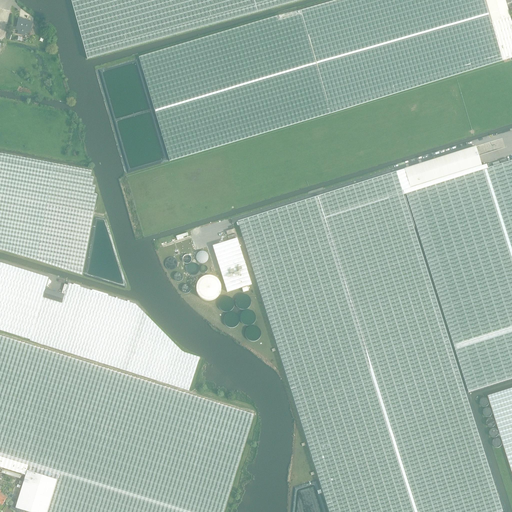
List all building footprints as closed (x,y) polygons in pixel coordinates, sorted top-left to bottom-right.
[(302,0),(69,0),(86,60),(302,0)] [(131,61),(98,72),(103,88),(119,141),(148,235),(233,209),(351,172),(424,149),(473,134),(496,127),(500,126),(476,47),(466,14),(470,8),(486,3),(485,0),(472,0),(462,3),(461,0),(328,0),(326,1),(227,32),(131,61)] [(505,0),(485,0),(486,3),(492,22),(497,21),(510,17),(505,0)] [(30,33),(32,21),(18,18),(16,30),(18,30),(17,34),(24,35),(25,32),(30,33)] [(476,147),(403,170),(409,188),(481,166),(476,147)] [(0,152),(0,248),(82,275),(93,214),(97,194),(94,194),(95,186),(92,186),(93,178),(90,177),(92,170),(57,163),(0,152)] [(486,164),(481,166),(409,188),(403,170),(238,221),(287,380),(328,511),(500,511),(502,511),(403,195),(406,194),(468,393),(511,378),(511,160),(488,168),(486,164)] [(213,246),(227,292),(251,285),(237,238),(213,246)] [(187,264),(193,260),(188,253),(182,258),(187,264)] [(174,256),(165,259),(169,269),(178,266),(174,256)] [(0,330),(30,339),(29,341),(87,359),(121,369),(188,391),(199,358),(184,353),(181,351),(160,330),(140,309),(135,304),(68,283),(64,295),(62,303),(43,297),(46,289),(50,278),(29,271),(1,263),(0,262),(0,330)] [(196,273),(199,265),(191,262),(188,270),(196,273)] [(198,279),(197,289),(200,299),(211,300),(214,299),(214,296),(220,294),(221,288),(218,277),(209,276),(198,279)] [(64,295),(46,289),(43,297),(62,303),(64,295)] [(237,294),(236,308),(249,309),(250,295),(237,294)] [(221,311),(235,308),(231,295),(218,298),(221,311)] [(254,323),(254,310),(243,310),(244,324),(254,323)] [(238,326),(238,312),(225,312),(225,326),(238,326)] [(251,335),(247,335),(247,339),(259,339),(259,330),(251,330),(251,335)] [(0,457),(28,466),(26,471),(57,481),(47,511),(225,511),(255,415),(0,335),(0,457)] [(511,388),(504,391),(488,396),(510,467),(511,474),(511,388)] [(23,511),(24,511),(47,511),(57,481),(26,471),(28,466),(0,457),(0,467),(25,475),(17,502),(15,500),(10,508),(15,511),(23,511)] [(321,511),(317,497),(313,497),(312,494),(311,494),(311,495),(311,498),(309,499),(309,500),(304,499),(304,498),(301,499),(298,490),(296,511),(321,511)]
